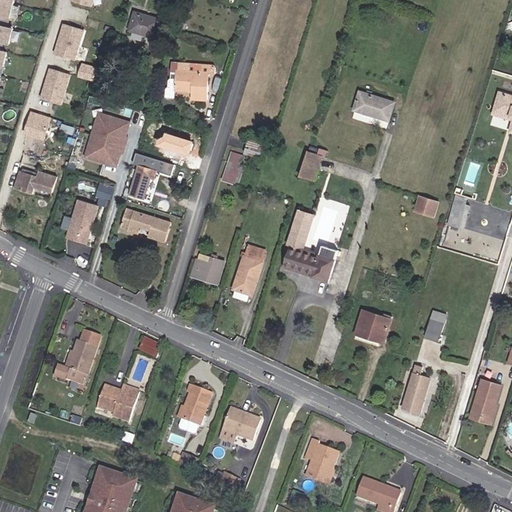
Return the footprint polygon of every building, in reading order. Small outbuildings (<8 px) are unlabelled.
[(8,25),(14,0),(0,0),(0,78),(7,50),(2,48),(4,40),(10,42),(14,26),(8,25)] [(154,37),(160,18),(135,9),(129,28),(154,37)] [(55,53),(78,59),(85,28),(62,22),(55,53)] [(323,67),(307,62),(302,79),(318,84),(323,67)] [(206,98),(207,72),(189,71),(190,63),(179,63),(179,69),(175,69),(175,70),(170,70),(169,77),(167,79),(167,85),(164,88),(164,96),(173,96),(173,88),(190,89),(189,97),(206,98)] [(216,73),(216,65),(190,63),(189,71),(207,72),(216,73)] [(389,120),(395,100),(360,89),(353,109),(389,120)] [(511,94),(498,90),(492,108),(511,114),(511,118),(508,129),(511,129),(511,94)] [(40,91),(38,98),(43,99),(42,102),(52,105),(55,97),(40,91)] [(35,97),(32,108),(51,115),(53,110),(41,106),(42,102),(43,99),(38,98),(35,97)] [(65,113),(68,104),(63,103),(60,112),(65,113)] [(51,115),(32,108),(24,130),(44,137),(51,115)] [(511,114),(492,108),(491,112),(511,118),(511,114)] [(98,110),(84,157),(119,167),(133,120),(98,110)] [(357,110),(355,116),(388,128),(390,122),(357,110)] [(263,143),(249,139),(245,152),(259,157),(263,143)] [(314,178),(321,155),(307,150),(299,174),(314,178)] [(235,182),(240,165),(243,155),(230,151),(222,178),(235,182)] [(145,198),(151,179),(155,180),(158,171),(140,165),(131,193),(145,198)] [(51,192),(56,174),(40,169),(38,175),(20,169),(14,185),(33,191),(34,186),(51,192)] [(111,198),(115,187),(101,182),(98,194),(111,198)] [(440,201),(420,194),(415,210),(435,216),(440,201)] [(455,195),(452,225),(467,226),(470,197),(455,195)] [(99,204),(79,197),(67,236),(87,242),(99,204)] [(148,229),(153,215),(126,207),(122,221),(130,224),(129,228),(136,230),(138,226),(148,229)] [(299,210),(292,233),(307,238),(315,215),(299,210)] [(170,221),(153,215),(148,229),(147,234),(165,240),(170,221)] [(288,244),(290,245),(304,249),(307,238),(292,233),(288,244)] [(304,249),(290,245),(284,266),(328,280),(335,259),(304,249)] [(248,246),(245,256),(262,262),(266,252),(248,246)] [(200,253),(198,260),(209,263),(211,257),(200,253)] [(262,262),(245,256),(234,288),(251,295),(262,262)] [(209,263),(198,260),(196,259),(191,274),(217,282),(223,261),(211,257),(209,263)] [(384,342),(392,318),(362,309),(354,333),(384,342)] [(437,340),(443,322),(431,319),(425,336),(437,340)] [(70,365),(66,363),(62,362),(57,375),(82,383),(86,374),(89,374),(102,336),(85,330),(81,342),(78,341),(75,351),(70,365)] [(162,345),(147,338),(141,350),(156,358),(162,345)] [(71,350),(66,363),(70,365),(75,351),(71,350)] [(415,364),(402,406),(420,412),(431,378),(421,375),(423,367),(415,364)] [(484,380),(473,413),(495,419),(500,402),(498,401),(503,385),(484,380)] [(99,406),(105,408),(112,387),(107,385),(99,406)] [(213,392),(194,385),(182,417),(183,418),(180,424),(182,427),(195,432),(197,431),(200,424),(201,424),(201,423),(204,425),(207,415),(205,414),(213,392)] [(112,387),(105,408),(115,412),(114,415),(130,420),(139,390),(124,386),(123,390),(112,387)] [(261,419),(231,409),(221,437),(233,442),(237,433),(253,439),(261,419)] [(495,419),(473,413),(472,416),(494,423),(495,419)] [(37,426),(40,417),(35,415),(32,425),(37,426)] [(132,442),(134,434),(127,432),(125,439),(132,442)] [(328,481),(333,468),(339,452),(319,444),(320,440),(313,438),(306,457),(313,460),(307,475),(328,481)] [(195,471),(200,459),(192,456),(186,454),(182,465),(195,471)] [(336,469),(333,468),(328,481),(332,483),(336,469)] [(128,511),(138,483),(104,471),(95,497),(102,500),(100,504),(96,502),(93,509),(91,508),(89,511),(128,511)] [(389,484),(367,476),(359,496),(381,504),(379,510),(385,511),(392,511),(401,491),(388,487),(389,484)] [(235,498),(239,489),(225,484),(222,492),(235,498)] [(215,511),(216,510),(182,498),(176,511),(215,511)]
